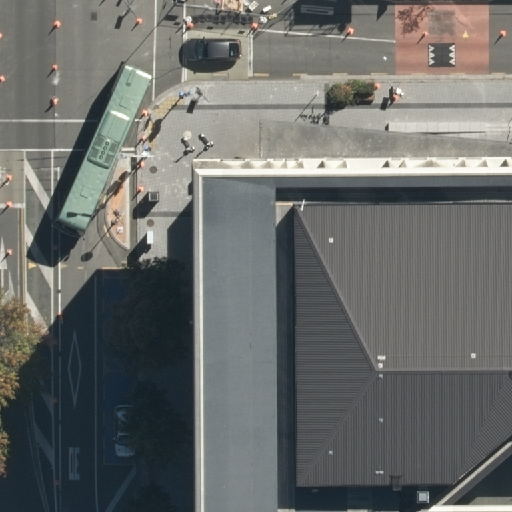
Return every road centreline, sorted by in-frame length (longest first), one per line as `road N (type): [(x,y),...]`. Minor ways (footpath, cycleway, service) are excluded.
road 1 (unclassified): [(56,12),(60,511)]
road 2 (residential): [(56,12),(511,13)]
